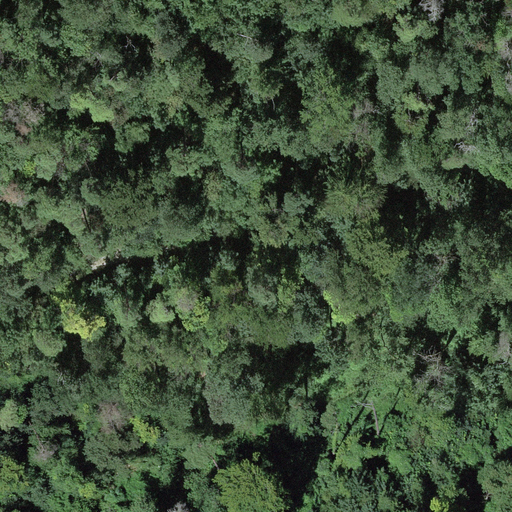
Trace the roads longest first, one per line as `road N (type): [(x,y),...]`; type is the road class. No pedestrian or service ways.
road 1 (track): [(511,160),(0,288)]
road 2 (track): [(144,511),(511,287)]
